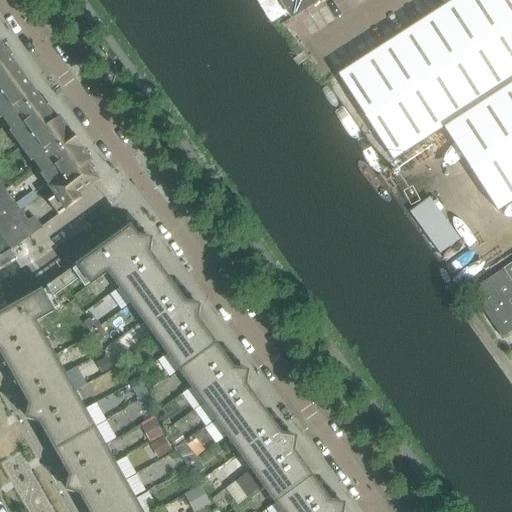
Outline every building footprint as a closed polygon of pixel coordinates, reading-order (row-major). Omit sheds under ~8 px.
[(326,0),(274,0),(290,23),(326,0)] [(511,0),(456,0),(338,76),(392,161),(443,128),(497,212),(511,202),(511,0)] [(0,96),(24,79),(9,58),(12,55),(8,49),(4,51),(0,45),(0,96)] [(55,121),(45,107),(48,105),(43,98),(40,100),(24,79),(0,96),(0,119),(2,119),(11,131),(9,132),(19,147),(55,121)] [(91,162),(75,140),(59,118),(55,121),(19,147),(31,164),(34,162),(43,174),(41,176),(52,191),(90,163),(91,162)] [(79,195),(98,181),(91,171),(95,169),(90,163),(52,191),(58,199),(50,205),(58,217),(82,199),(79,195)] [(21,210),(7,191),(0,195),(0,205),(9,219),(21,210)] [(42,229),(34,218),(29,221),(21,210),(9,219),(25,240),(42,229)] [(221,217),(216,210),(212,212),(208,215),(215,225),(223,219),(221,217)] [(22,243),(0,212),(0,237),(9,251),(10,251),(22,243)] [(167,278),(154,262),(146,251),(150,248),(149,247),(150,244),(150,242),(149,240),(146,239),(144,239),(143,238),(139,241),(130,228),(88,259),(88,258),(77,266),(83,274),(91,285),(108,273),(131,304),(152,289),(167,278)] [(15,260),(10,251),(9,251),(0,255),(0,267),(0,268),(15,260)] [(511,264),(470,293),(501,339),(511,332),(511,264)] [(77,266),(68,272),(75,281),(83,274),(77,266)] [(60,278),(59,279),(65,288),(75,281),(68,272),(60,278)] [(214,344),(194,317),(198,314),(197,313),(198,311),(198,308),(197,306),(194,305),(192,306),(191,304),(187,307),(167,278),(152,289),(131,304),(178,370),(214,344)] [(59,279),(50,285),(57,294),(65,288),(59,279)] [(42,291),(41,292),(46,302),(57,294),(50,285),(48,287),(42,291)] [(54,357),(34,322),(53,312),(46,302),(41,292),(29,298),(30,299),(0,315),(0,351),(15,378),(54,357)] [(100,327),(93,317),(83,325),(90,334),(100,327)] [(108,338),(100,327),(90,334),(99,345),(108,338)] [(263,411),(243,383),(246,381),(245,379),(246,378),(247,376),(247,373),(245,371),(242,371),(240,372),(239,371),(235,373),(214,344),(178,370),(227,437),(263,411)] [(73,391),(94,379),(85,364),(65,377),(54,357),(15,378),(32,409),(28,411),(29,413),(28,414),(27,417),(29,419),(31,420),(34,420),(35,422),(38,420),(55,450),(93,428),(73,391)] [(174,374),(168,365),(161,369),(167,378),(174,374)] [(149,394),(142,384),(132,390),(139,400),(149,394)] [(156,404),(149,394),(139,400),(147,410),(156,404)] [(291,449),(294,447),(293,445),(294,444),(295,442),(295,439),(293,438),(290,437),(288,438),(287,437),(283,439),(263,411),(227,437),(275,503),(311,477),(291,449)] [(163,436),(153,420),(143,427),(153,442),(163,436)] [(110,511),(133,499),(124,482),(93,428),(55,450),(72,480),(69,483),(69,484),(68,486),(68,489),(69,491),(71,492),(74,492),(75,493),(79,491),(90,511),(110,511)] [(172,453),(164,438),(150,446),(158,461),(172,453)] [(197,459),(186,444),(184,443),(175,450),(187,467),(197,459)] [(204,470),(197,459),(187,467),(195,477),(204,470)] [(341,511),(342,511),(343,509),(343,506),(341,504),(339,504),(336,505),(335,503),(332,506),(311,477),(275,503),(281,511),(341,511)] [(211,504),(201,486),(184,496),(192,511),(196,511),(206,507),(211,504)] [(154,511),(158,510),(148,493),(134,500),(133,499),(110,511),(154,511)]
